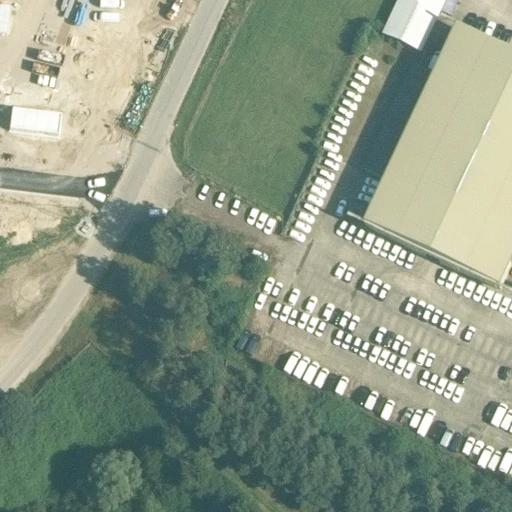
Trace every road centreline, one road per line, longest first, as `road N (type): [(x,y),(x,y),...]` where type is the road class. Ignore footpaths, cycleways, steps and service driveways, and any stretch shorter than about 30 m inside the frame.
road 1 (unknown): [(149,141),(455,295),(482,288),(511,254)]
road 2 (unclassified): [(28,353),(94,256),(215,0)]
